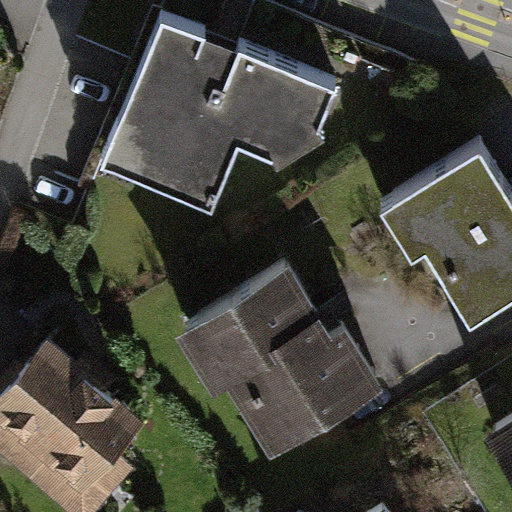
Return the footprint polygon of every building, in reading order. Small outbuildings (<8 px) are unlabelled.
[(167,24),(107,173),(213,215),(238,153),(304,179),(339,92),(167,24)] [(511,197),(484,152),(384,213),(421,273),(433,266),(470,327),(511,302),(511,197)] [(330,339),(285,276),(184,346),(265,462),(383,380),(346,328),(330,339)] [(55,341),(0,401),(0,448),(69,511),(101,511),(166,442),(55,341)] [(511,426),(484,442),(511,490),(511,426)]
